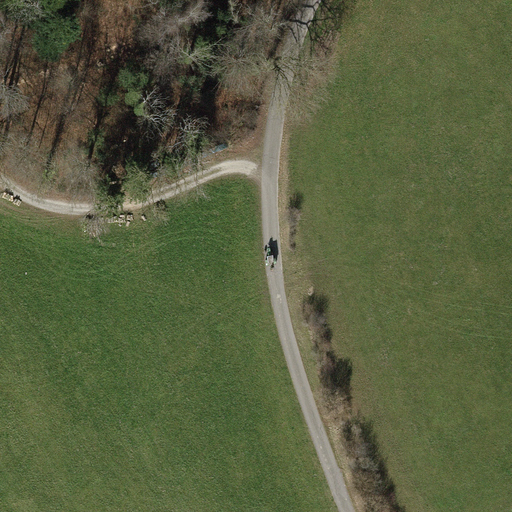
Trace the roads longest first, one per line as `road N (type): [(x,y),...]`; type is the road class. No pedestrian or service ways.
road 1 (track): [(348,511),(289,343),(271,238),(273,134),(310,0)]
road 2 (track): [(271,158),(102,208),(47,204),(0,179)]
